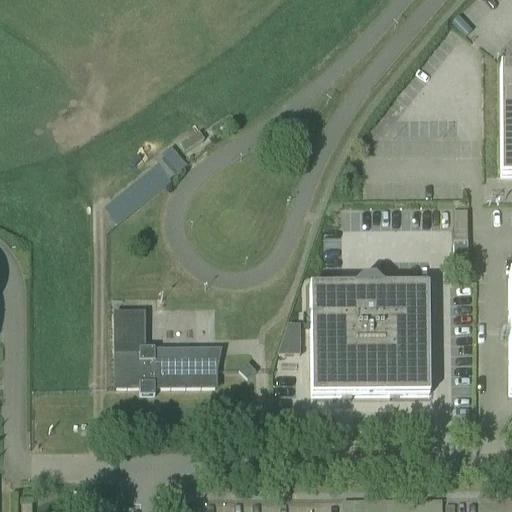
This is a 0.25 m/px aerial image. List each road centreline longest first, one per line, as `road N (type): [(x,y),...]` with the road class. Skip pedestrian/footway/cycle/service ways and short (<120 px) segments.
road 1 (unclassified): [(145,472),(511,469)]
road 2 (track): [(97,473),(98,203)]
